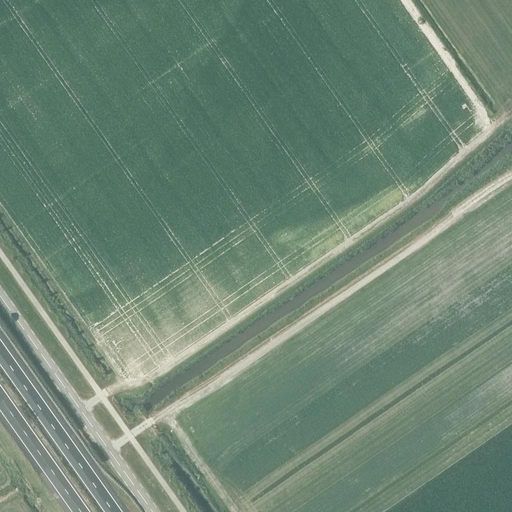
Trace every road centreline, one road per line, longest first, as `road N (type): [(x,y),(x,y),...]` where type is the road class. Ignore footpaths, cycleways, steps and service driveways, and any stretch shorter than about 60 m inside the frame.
road 1 (tertiary): [(152,511),(0,296)]
road 2 (motorway): [(112,511),(0,353)]
road 3 (motorway): [(0,398),(80,511)]
